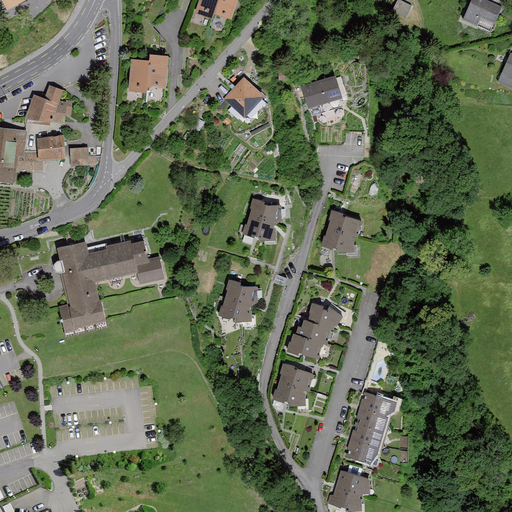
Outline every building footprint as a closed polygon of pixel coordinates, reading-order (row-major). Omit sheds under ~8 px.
[(1,0),(8,12),(28,0),(1,0)] [(195,0),(191,13),(229,26),(236,0),(195,0)] [(412,6),(400,0),(394,12),(407,18),(412,6)] [(480,0),(467,0),(459,21),(488,34),(499,8),(480,0)] [(498,81),(511,86),(511,52),(498,81)] [(144,63),(126,62),(124,90),(161,93),(164,57),(145,55),(144,63)] [(331,75),(295,86),(304,115),(335,106),(333,99),(338,97),(331,75)] [(238,79),(219,99),(239,119),(259,98),(238,79)] [(62,91),(50,87),(45,100),(35,97),(28,120),(62,126),(67,104),(60,102),(62,91)] [(0,130),(0,183),(7,185),(8,171),(38,174),(37,160),(37,151),(31,151),(19,151),(21,133),(0,130)] [(57,137),(31,140),(31,151),(37,151),(37,160),(58,159),(57,137)] [(86,146),(69,147),(69,165),(94,164),(93,157),(87,157),(86,146)] [(248,208),(245,218),(271,226),(280,217),(278,205),(264,205),(259,204),(260,201),(249,198),(246,207),(248,208)] [(329,220),(326,229),(352,237),(353,235),(357,236),(358,233),(355,232),(358,223),(360,224),(362,220),(345,215),(345,216),(340,215),(341,213),(330,210),(327,219),(329,220)] [(271,226),(245,218),(243,225),(241,224),(238,235),(249,238),(250,235),(253,236),(252,239),(254,239),(271,240),(271,226)] [(352,237),(326,229),(324,236),(322,236),(319,246),(330,250),(331,247),(334,248),(333,250),(335,251),(352,251),(352,237)] [(55,307),(60,333),(101,324),(92,283),(131,274),(134,286),(161,280),(156,257),(145,260),(140,237),(84,250),(82,242),(50,249),(63,305),(55,307)] [(225,291),(222,301),(248,309),(257,299),(255,288),(241,288),(236,286),(237,284),(225,281),(222,290),(225,291)] [(248,309),(222,301),(220,308),(218,307),(215,318),(226,321),(227,318),(230,319),(229,322),(231,322),(248,322),(248,309)] [(306,309),(303,319),(329,327),(338,318),(326,307),(323,309),(319,308),(320,306),(306,302),(304,309),(306,309)] [(294,327),(292,334),(319,342),(324,343),(329,327),(303,319),(300,318),(297,328),(294,327)] [(288,333),(283,352),(295,355),(296,352),(314,358),(319,342),(292,334),(288,333)] [(278,374),(275,384),(301,392),(302,389),(306,391),(307,387),(304,386),(307,377),(309,378),(311,374),(294,369),(294,371),(289,370),(290,367),(279,364),(276,373),(278,374)] [(301,392),(275,384),(273,391),(271,390),(268,401),(279,404),(280,401),(283,402),(282,405),(284,405),(301,406),(301,392)] [(356,409),(387,418),(387,416),(397,413),(399,404),(361,393),(356,409)] [(351,426),(382,435),(383,433),(386,431),(384,427),(387,418),(356,409),(351,426)] [(347,441),(377,450),(378,448),(382,447),(380,443),(382,435),(351,426),(347,441)] [(377,450),(347,441),(342,457),(363,463),(378,456),(377,452),(377,450)] [(336,481),(333,491),(358,498),(358,496),(360,497),(367,494),(368,480),(348,475),(349,470),(340,468),(339,472),(336,471),(334,480),(336,481)] [(358,498),(333,491),(331,497),(325,496),(322,505),(338,509),(338,508),(341,509),(341,510),(360,511),(359,500),(357,500),(358,498)]
